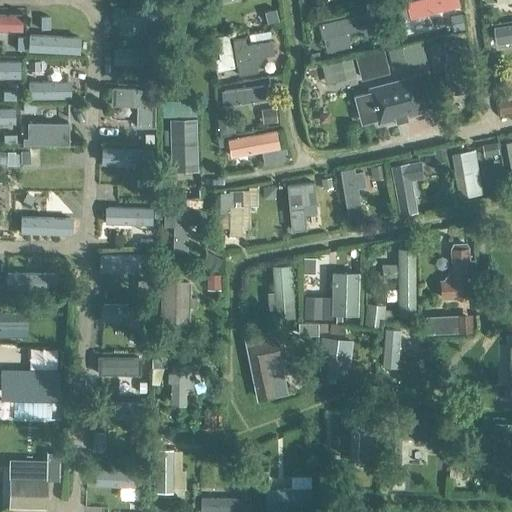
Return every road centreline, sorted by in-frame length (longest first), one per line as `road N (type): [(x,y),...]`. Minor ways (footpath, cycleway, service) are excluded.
road 1 (residential): [(216,180),(488,129)]
road 2 (residential): [(469,0),(488,129)]
